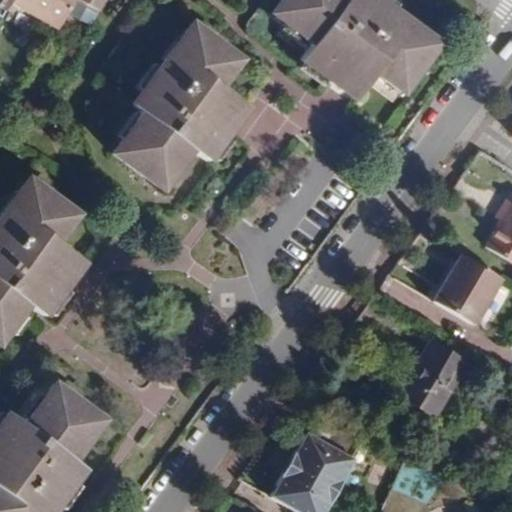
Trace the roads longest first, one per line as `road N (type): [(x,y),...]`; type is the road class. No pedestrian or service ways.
road 1 (residential): [(169,511),(511,40)]
road 2 (unknown): [(258,260),(126,436)]
